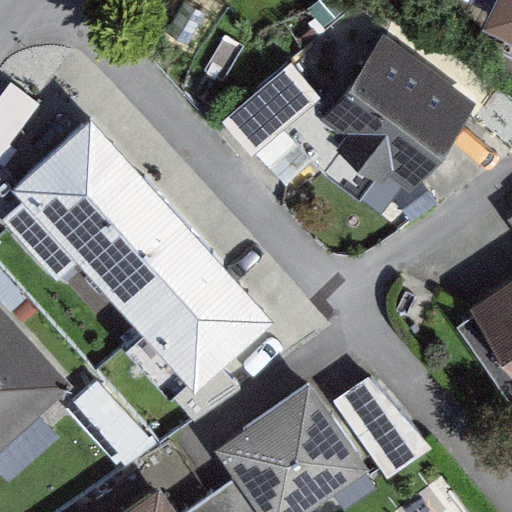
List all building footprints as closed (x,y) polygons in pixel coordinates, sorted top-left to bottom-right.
[(511,0),(490,0),(483,16),(511,30),(511,0)] [(486,99),(391,27),(323,116),(418,188),(486,99)] [(294,51),(226,109),(256,144),(324,86),(294,51)] [(47,105),(18,83),(0,106),(0,154),(6,159),(47,105)] [(280,316),(95,108),(19,174),(34,192),(8,216),(64,279),(86,259),(150,331),(136,343),(186,399),(280,316)] [(511,275),(474,302),(511,355),(511,275)] [(0,454),(80,383),(0,295),(0,454)] [(398,469),(435,437),(372,363),(335,394),(398,469)] [(311,377),(226,439),(279,511),(281,511),(366,451),(311,377)] [(123,455),(147,436),(101,379),(77,398),(123,455)] [(180,511),(162,486),(125,511),(180,511)]
